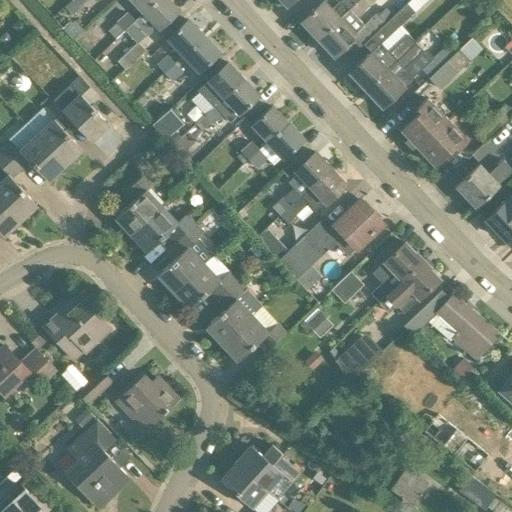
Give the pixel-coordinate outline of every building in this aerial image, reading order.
[(134,21),(124,30),(132,38),(140,30),(146,36),(147,37),(155,30),(157,32),(178,12),(166,0),(156,0),(141,15),(134,21)] [(126,0),(141,15),(156,0),(126,0)] [(277,0),(285,8),(293,0),(277,0)] [(323,1),(299,23),(316,41),(359,0),(340,0),(331,9),(323,1)] [(361,0),(359,0),(316,41),(333,59),(339,53),(357,37),(364,44),(385,25),(377,16),(375,14),(363,26),(358,20),(357,19),(369,8),(368,7),(361,0)] [(371,51),(347,73),(364,91),(415,43),(408,35),(401,42),(389,53),(381,44),(400,26),(414,13),(406,5),(398,13),(393,17),(385,25),(364,44),(371,51)] [(127,14),(107,32),(114,39),(124,30),(134,21),(127,14)] [(20,19),(12,26),(21,36),(29,29),(20,19)] [(186,21),(166,41),(182,58),(203,38),(186,21)] [(73,22),(63,32),(72,42),(83,32),(73,22)] [(203,38),(182,58),(198,75),(219,55),(203,38)] [(415,43),(364,91),(381,109),(413,78),(412,77),(405,69),(416,58),(423,52),(415,43)] [(127,53),(117,62),(125,71),(145,52),(137,44),(130,50),(127,53)] [(431,59),(420,70),(428,78),(446,62),(452,56),(448,51),(444,47),(431,59)] [(452,56),(446,62),(455,73),(470,59),(464,53),(460,49),(452,56)] [(167,57),(156,66),(164,74),(174,64),(167,57)] [(446,62),(428,78),(438,89),(455,73),(446,62)] [(174,64),(164,74),(171,82),(182,72),(174,64)] [(206,83),(198,91),(199,92),(213,107),(242,80),(227,64),(206,83)] [(78,94),(60,111),(72,123),(89,142),(107,125),(89,106),(98,97),(79,76),(70,85),(78,94)] [(205,115),(203,117),(204,117),(210,124),(212,126),(217,121),(222,116),(227,122),(229,124),(237,117),(258,97),(242,80),(213,107),(205,115)] [(419,112),(400,129),(417,148),(446,120),(427,99),(416,109),(419,112)] [(51,119),(35,135),(64,166),(80,150),(63,132),(72,123),(60,111),(52,101),(43,110),(51,119)] [(271,107),(251,126),(266,143),(287,124),(271,107)] [(169,110),(152,126),(159,134),(165,141),(175,132),(182,125),(169,110)] [(492,115),(474,132),(484,144),(485,144),(503,127),(492,115)] [(446,120),(417,148),(434,166),(446,156),(448,159),(466,142),(446,120)] [(179,148),(201,158),(212,134),(190,124),(179,148)] [(259,150),(249,160),(255,167),(254,168),(256,169),(267,158),(274,166),(281,159),(282,160),(302,141),(287,124),(266,143),(259,150)] [(175,132),(165,141),(171,147),(181,138),(175,132)] [(5,146),(0,149),(20,171),(29,163),(47,182),(64,166),(35,135),(18,150),(9,141),(5,146)] [(250,144),(241,152),(242,153),(248,160),(259,150),(252,142),(250,144)] [(0,168),(6,175),(0,181),(0,201),(19,222),(35,206),(11,180),(20,171),(0,149),(0,168)] [(242,153),(238,157),(244,163),(248,160),(242,153)] [(292,189),(272,208),(279,216),(329,169),(314,153),(293,173),(296,176),(287,184),(292,189)] [(480,164),(454,187),(473,208),(511,172),(511,169),(503,159),(488,173),(480,164)] [(329,169),(279,216),(287,225),(308,206),(314,212),(322,204),(324,206),(345,187),(329,169)] [(134,201),(115,219),(131,235),(162,206),(146,190),(156,181),(154,179),(148,173),(147,171),(126,191),(134,201)] [(511,194),(484,220),(505,242),(511,235),(511,194)] [(0,235),(2,237),(19,222),(0,201),(0,235)] [(297,244),(278,262),(295,279),(310,265),(334,242),(348,256),(354,250),(354,251),(381,225),(379,223),(382,220),(374,211),(371,214),(359,202),(331,227),(326,231),(319,223),(297,244)] [(162,206),(131,235),(146,252),(165,235),(173,244),(195,224),(187,215),(177,223),(162,206)] [(182,253),(157,276),(173,293),(204,264),(203,263),(188,247),(199,237),(204,233),(195,224),(173,244),(182,253)] [(267,229),(258,237),(267,248),(277,239),(267,229)] [(256,243),(248,249),(258,260),(266,253),(256,243)] [(381,284),(370,294),(378,303),(386,296),(423,261),(416,253),(414,254),(405,244),(372,275),(381,284)] [(423,261),(386,296),(395,306),(402,314),(416,301),(417,301),(439,280),(428,269),(429,267),(423,261)] [(204,264),(173,293),(189,310),(208,293),(216,301),(237,281),(229,272),(220,281),(204,264)] [(349,272),(330,291),(344,304),(362,286),(349,272)] [(224,310),(205,328),(221,345),(252,316),(262,307),(237,281),(216,301),(224,310)] [(413,317),(404,326),(413,336),(422,327),(429,321),(435,314),(457,333),(451,340),(474,360),(498,333),(472,311),(464,304),(453,294),(449,299),(441,291),(413,317)] [(57,313),(42,327),(71,358),(80,349),(83,353),(95,342),(91,338),(105,325),(78,296),(58,315),(57,313)] [(318,311),(306,323),(319,337),(331,326),(318,311)] [(252,316),(221,345),(237,361),(257,343),(265,352),(286,333),(277,324),(268,333),(252,316)] [(339,358),(335,361),(350,382),(377,357),(360,339),(339,358)] [(0,393),(5,398),(31,374),(34,371),(37,368),(42,373),(48,380),(57,371),(36,351),(34,348),(20,361),(4,345),(0,349),(0,393)] [(463,359),(448,373),(458,383),(459,382),(469,372),(473,368),(463,359)] [(76,390),(75,392),(87,406),(113,383),(100,369),(87,380),(76,390)] [(469,372),(459,382),(467,391),(477,381),(469,372)] [(511,374),(498,392),(511,404),(511,374)] [(143,377),(117,401),(130,416),(134,412),(148,426),(162,413),(163,414),(177,402),(161,384),(154,390),(148,383),(143,377)] [(381,407),(374,415),(390,427),(397,419),(381,407)] [(86,408),(77,416),(85,425),(94,417),(86,408)] [(437,415),(423,433),(473,473),(488,455),(437,415)] [(75,460),(62,472),(92,505),(125,475),(118,467),(111,459),(103,451),(115,441),(96,420),(64,449),(75,460)] [(250,447),(235,464),(267,492),(277,500),(292,483),(300,474),(298,472),(290,465),(280,457),(282,455),(268,444),(267,445),(264,449),(268,452),(263,458),(259,454),(250,447)] [(235,464),(220,481),(252,510),(252,509),(267,492),(235,464)] [(407,468),(390,491),(402,500),(396,510),(399,511),(415,511),(417,510),(412,507),(428,483),(407,468)] [(13,470),(6,476),(12,484),(20,477),(13,470)] [(317,473),(312,479),(321,485),(325,479),(317,473)] [(0,481),(0,511),(45,511),(19,484),(16,487),(12,484),(6,476),(0,481)] [(469,477),(458,491),(484,511),(487,507),(495,497),(495,496),(469,477)]
